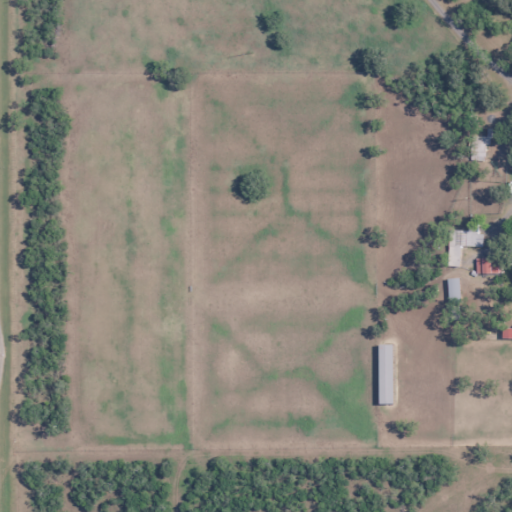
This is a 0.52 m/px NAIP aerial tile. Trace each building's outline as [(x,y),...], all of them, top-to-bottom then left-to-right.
[(486,161),(488,131),(472,130),(470,160),(486,161)] [(482,247),(482,232),(447,231),(445,266),(459,266),(460,246),(482,247)] [(491,259),(476,259),(476,274),(491,274),(491,259)] [(460,278),(448,278),(448,305),(460,305),(460,278)] [(394,343),(380,343),(380,404),(394,404),(394,343)]
